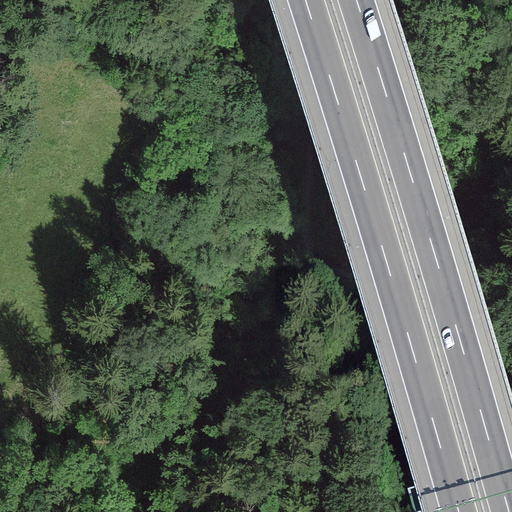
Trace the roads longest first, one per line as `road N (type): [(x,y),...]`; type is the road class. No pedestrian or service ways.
road 1 (motorway): [(305,0),(459,511)]
road 2 (motorway): [(507,511),(356,0)]
